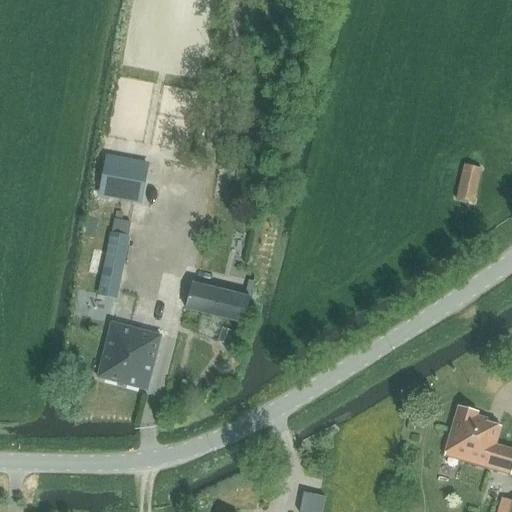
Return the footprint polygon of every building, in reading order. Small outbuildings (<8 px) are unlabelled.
[(107,159),(100,195),(140,202),(147,166),(107,159)] [(463,164),(455,199),(473,204),(481,169),(463,164)] [(158,213),(156,253),(179,254),(181,214),(158,213)] [(110,234),(99,295),(126,300),(137,240),(110,234)] [(244,324),(250,298),(192,284),(185,309),(244,324)] [(147,391),(162,334),(112,322),(96,378),(147,391)] [(477,413),(458,408),(444,456),(510,475),(511,467),(511,450),(495,446),(500,427),(486,423),(487,420),(476,417),(477,413)] [(303,492),(298,511),(322,511),(325,497),(303,492)] [(511,511),(511,501),(507,500),(503,511),(511,511)]
